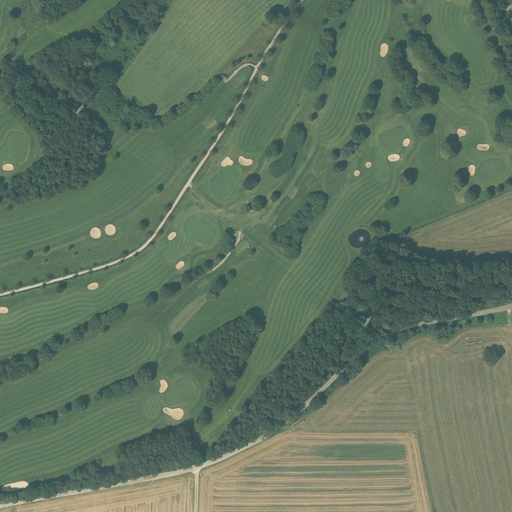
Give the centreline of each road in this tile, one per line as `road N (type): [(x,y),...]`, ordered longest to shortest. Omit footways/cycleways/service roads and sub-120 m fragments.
road 1 (track): [(511,307),(373,344),(294,414),(197,468),(0,507)]
road 2 (track): [(0,293),(112,265),(147,243),(256,71)]
